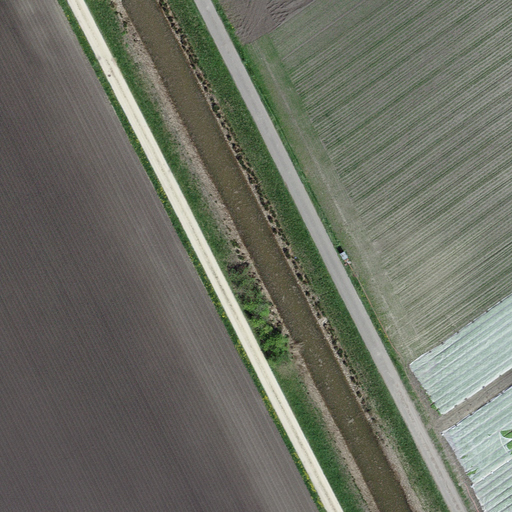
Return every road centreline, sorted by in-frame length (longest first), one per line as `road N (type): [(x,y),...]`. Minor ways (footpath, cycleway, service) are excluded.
road 1 (track): [(456,511),(197,0)]
road 2 (track): [(336,511),(77,0)]
